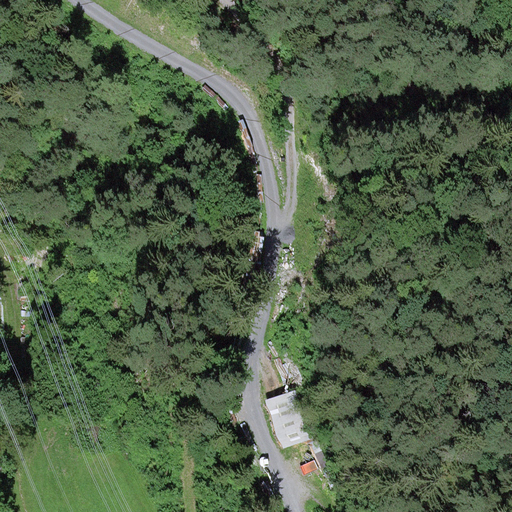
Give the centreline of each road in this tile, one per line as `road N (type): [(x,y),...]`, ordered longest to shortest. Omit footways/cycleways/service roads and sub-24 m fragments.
road 1 (track): [(80,0),(237,97),(266,163),(276,238)]
road 2 (track): [(276,238),(244,384),(289,511)]
road 3 (track): [(276,238),(294,208),(289,105),(282,71),(228,0)]
road 4 (track): [(0,266),(13,321),(19,511)]
road 5 (track): [(268,288),(224,343),(198,400),(195,511)]
road 6 (track): [(153,511),(109,436),(120,370)]
